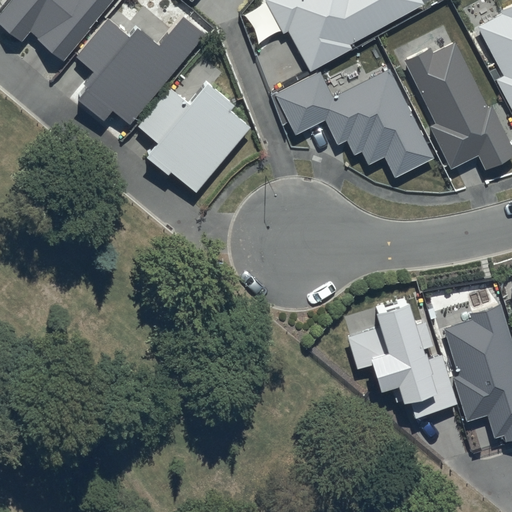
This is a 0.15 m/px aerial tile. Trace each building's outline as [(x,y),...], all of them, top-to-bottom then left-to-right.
[(10,0),(0,13),(0,25),(21,43),(30,32),(64,61),(114,0),(10,0)] [(264,0),(283,34),(288,31),(310,71),(352,48),(350,45),(425,4),(422,0),(264,0)] [(502,14),(478,27),(504,75),(496,80),(511,110),(511,3),(500,10),(502,14)] [(158,44),(136,26),(128,36),(108,19),(77,56),(97,73),(78,96),(105,118),(112,111),(131,126),(207,34),(183,14),(158,44)] [(429,46),(403,59),(437,124),(430,128),(452,169),(478,156),(485,169),(511,155),(511,144),(492,106),(488,108),(454,42),(432,53),(429,46)] [(320,69),(273,93),(295,136),(325,121),(337,145),(347,140),(355,155),(361,152),(368,166),(385,157),(395,177),(434,157),(389,69),(334,96),(320,69)] [(234,106),(208,85),(190,107),(168,89),(138,126),(159,143),(146,158),(168,176),(170,173),(197,195),(250,129),(229,112),(234,106)] [(405,294),(373,304),(389,354),(371,360),(382,393),(399,387),(404,404),(409,402),(414,418),(455,405),(439,355),(427,359),(424,349),(432,346),(424,318),(414,321),(405,294)] [(511,340),(500,303),(469,312),(472,320),(444,329),(459,375),(452,377),(466,421),(487,415),(494,437),(504,434),(506,442),(511,439),(511,340)]
